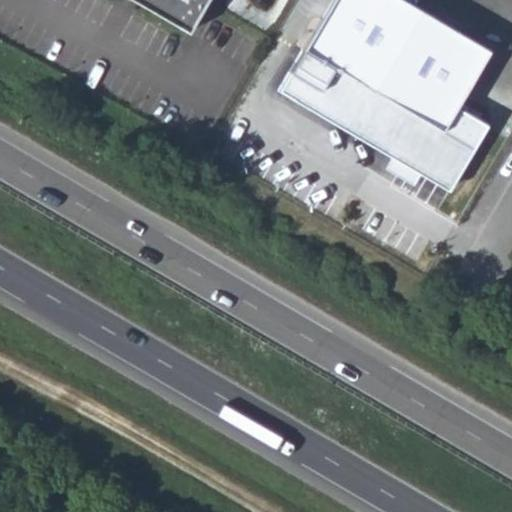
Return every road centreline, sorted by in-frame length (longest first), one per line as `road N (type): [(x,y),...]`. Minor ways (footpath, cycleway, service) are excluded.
road 1 (trunk): [(511,456),(0,157)]
road 2 (trunk): [(0,266),(420,511)]
road 3 (residential): [(511,234),(470,307),(511,327)]
